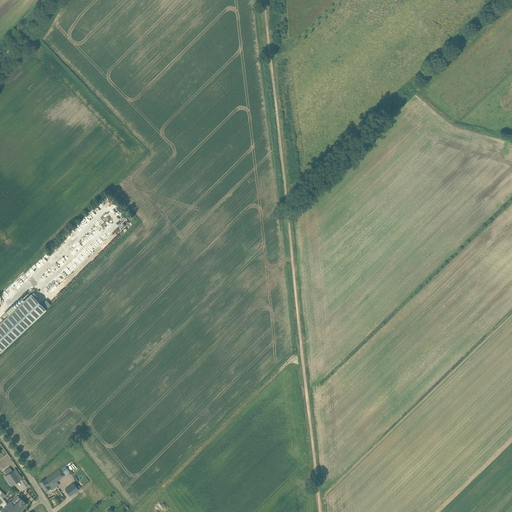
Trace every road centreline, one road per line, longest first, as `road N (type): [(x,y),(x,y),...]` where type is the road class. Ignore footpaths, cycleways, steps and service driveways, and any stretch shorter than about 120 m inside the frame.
road 1 (unclassified): [(301,351),(262,0)]
road 2 (track): [(301,351),(320,511)]
